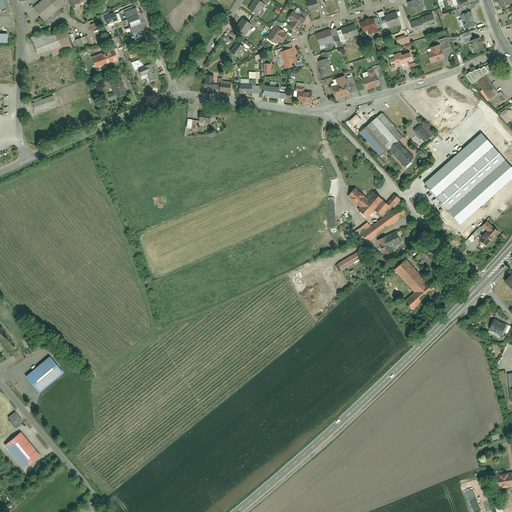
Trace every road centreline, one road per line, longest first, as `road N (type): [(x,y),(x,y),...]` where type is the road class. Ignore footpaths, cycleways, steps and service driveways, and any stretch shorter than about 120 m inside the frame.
road 1 (primary): [(236,511),(484,281)]
road 2 (residential): [(484,281),(326,112)]
road 3 (unclassified): [(326,112),(505,50)]
road 4 (residential): [(326,112),(305,47),(308,32),(392,0)]
road 5 (residential): [(0,385),(97,503),(86,511)]
road 6 (residential): [(28,160),(177,92)]
road 7 (unclassified): [(13,0),(20,20),(19,140),(28,160)]
road 8 (unclassified): [(177,92),(326,112)]
